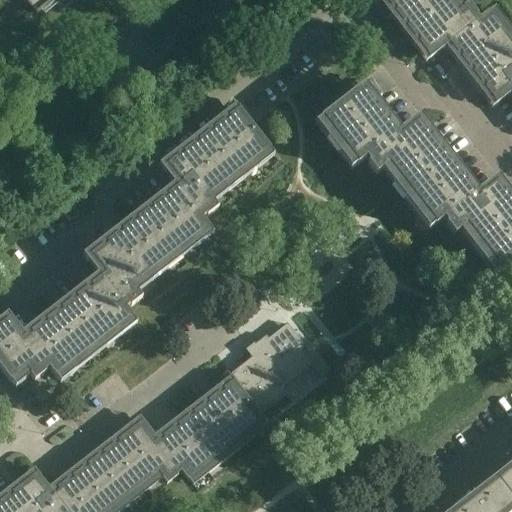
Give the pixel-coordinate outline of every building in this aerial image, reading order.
[(23,0),(36,14),(53,0),(60,0),(62,1),(62,0),(23,0)] [(382,0),(425,56),(444,41),(491,101),(510,85),(511,87),(511,46),(487,15),(480,21),(468,6),(457,15),(445,0),(382,0)] [(400,139),(361,90),(321,121),(357,167),(364,162),(376,177),(387,168),(409,196),(435,229),(442,223),(453,237),(465,228),(500,273),(511,264),(511,205),(496,185),(478,200),(418,124),(400,139)] [(50,372),(54,377),(55,379),(131,319),(132,319),(126,311),(140,300),(141,299),(133,288),(147,278),(162,265),(207,230),(208,229),(203,222),(218,210),(210,201),(269,152),(251,128),(238,113),(167,168),(181,186),(91,257),(105,275),(19,342),(5,324),(0,327),(0,371),(11,385),(25,373),(34,384),(50,372)] [(235,381),(234,382),(233,381),(151,445),(136,427),(45,497),(31,479),(0,502),(0,511),(109,511),(143,486),(158,474),(166,485),(181,473),(188,482),(203,470),(219,457),(264,422),(265,422),(258,414),(285,392),(283,389),(313,366),(301,350),(304,347),(287,325),(268,340),(266,337),(254,346),(260,355),(253,360),(252,359),(230,375),(235,381)] [(511,465),(495,478),(511,500),(511,465)] [(511,511),(511,500),(495,478),(451,511),(511,511)]
